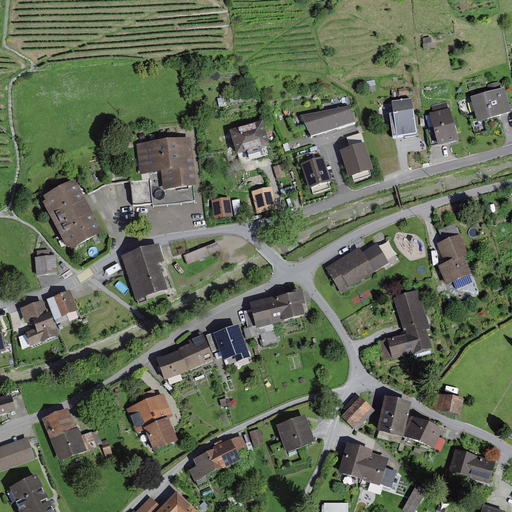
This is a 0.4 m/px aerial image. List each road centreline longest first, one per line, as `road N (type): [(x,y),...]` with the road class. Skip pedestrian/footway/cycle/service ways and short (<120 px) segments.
road 1 (residential): [(298,274),(219,309),(114,381),(0,431)]
road 2 (residential): [(511,149),(247,231)]
road 3 (residential): [(247,231),(142,244),(64,287),(0,304)]
road 4 (residential): [(352,389),(234,430),(128,511)]
road 5 (residential): [(298,274),(362,232),(511,184)]
road 6 (residential): [(511,449),(365,375)]
road 7 (residential): [(352,389),(299,511)]
road 8 (residential): [(365,375),(332,312),(298,274)]
